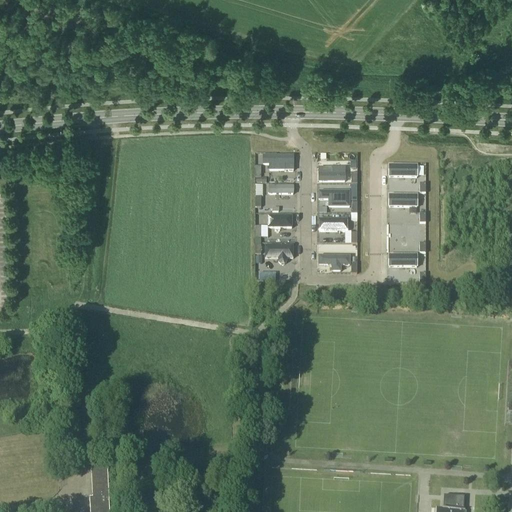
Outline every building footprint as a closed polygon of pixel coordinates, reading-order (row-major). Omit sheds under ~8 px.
[(270,174),(294,174),(294,158),(264,158),(264,168),(270,168),(270,174)] [(261,179),(261,168),(255,168),(256,179),(255,184),(267,184),(267,178),(261,179)] [(389,168),(389,180),(417,180),(417,168),(389,168)] [(319,176),(319,185),(345,185),(345,170),(333,170),(333,176),(319,176)] [(269,187),(269,196),(294,196),(294,187),(269,187)] [(297,213),(305,213),(303,193),(296,193),(297,213)] [(389,198),(390,210),(418,210),(418,198),(389,198)] [(319,215),(348,215),(348,202),(331,202),(331,208),(319,208),(319,215)] [(268,231),(292,231),(292,218),(268,218),(268,231)] [(319,221),(319,233),(347,233),(347,221),(319,221)] [(278,262),(278,265),(281,268),(285,268),(288,265),(288,262),(293,262),(293,248),(265,248),(265,262),(278,262)] [(342,274),(342,268),(350,268),(350,258),(319,258),(319,268),(332,268),(332,274),(342,274)] [(389,258),(389,270),(417,270),(417,258),(389,258)] [(260,274),(260,281),(276,281),(276,273),(260,274)] [(90,498),(90,511),(109,511),(107,466),(91,467),(92,498),(90,498)] [(444,496),(443,510),(440,510),(440,511),(443,511),(442,511),(463,511),(466,511),(463,511),(464,498),(444,496)]
